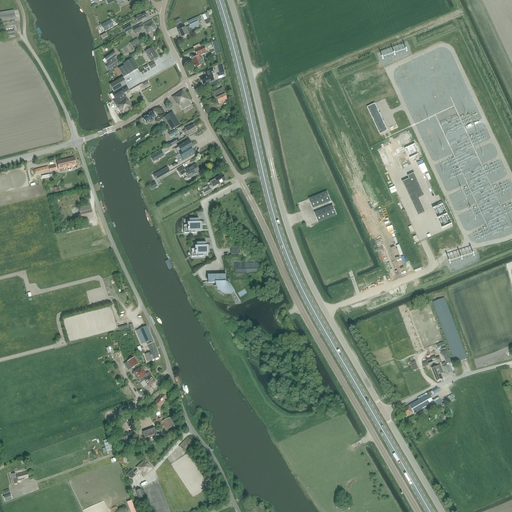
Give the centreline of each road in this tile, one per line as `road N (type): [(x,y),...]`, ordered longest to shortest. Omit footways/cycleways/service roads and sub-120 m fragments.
road 1 (primary): [(429,511),(289,260),(219,0)]
road 2 (unclassified): [(384,412),(295,248),(230,0)]
road 3 (residential): [(239,511),(189,425),(76,141)]
road 4 (unclassified): [(241,182),(304,315),(417,511)]
road 5 (residential): [(76,141),(26,42),(17,0)]
road 6 (unclassified): [(384,412),(511,361)]
road 7 (unclassified): [(76,141),(136,117),(187,82)]
